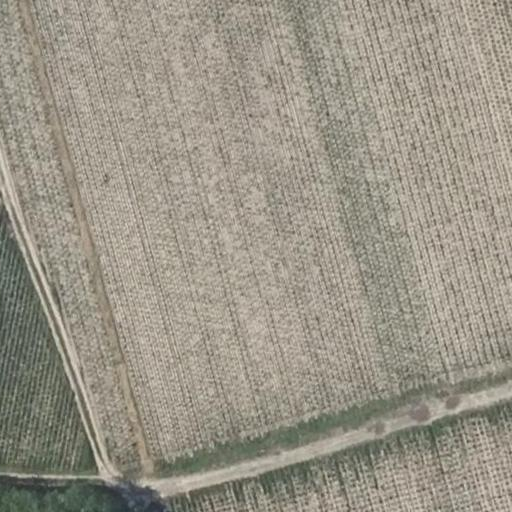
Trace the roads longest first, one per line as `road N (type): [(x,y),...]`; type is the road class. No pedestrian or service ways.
road 1 (track): [(511,390),(127,495)]
road 2 (track): [(133,511),(39,289),(0,166)]
